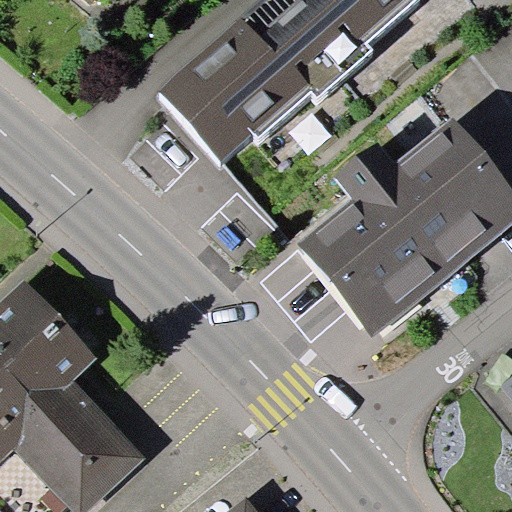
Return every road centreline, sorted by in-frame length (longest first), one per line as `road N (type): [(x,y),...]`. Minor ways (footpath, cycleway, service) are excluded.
road 1 (primary): [(0,138),(283,395),(339,462)]
road 2 (residential): [(339,462),(511,326)]
